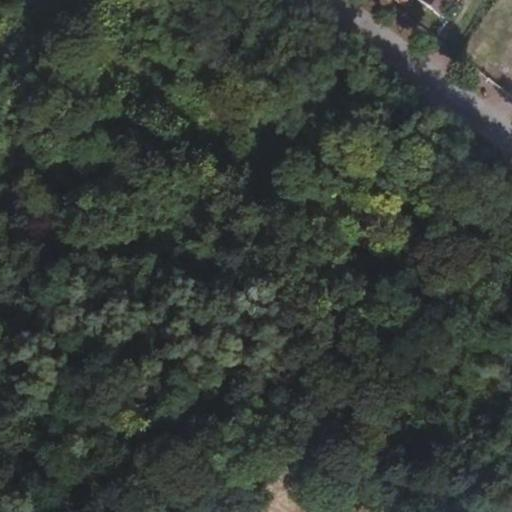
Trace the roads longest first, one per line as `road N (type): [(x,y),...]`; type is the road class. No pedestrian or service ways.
road 1 (track): [(253,511),(511,194)]
road 2 (unclassified): [(332,0),(511,137)]
